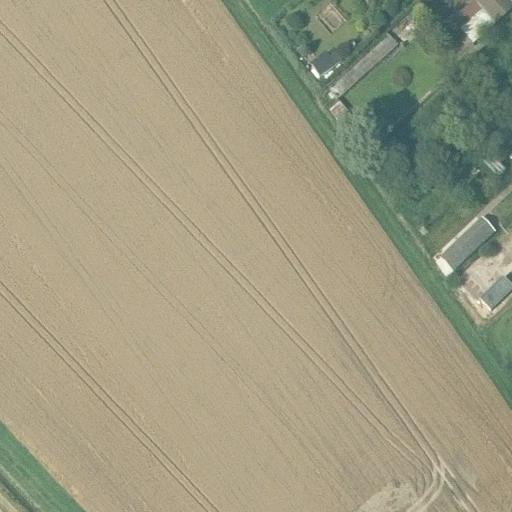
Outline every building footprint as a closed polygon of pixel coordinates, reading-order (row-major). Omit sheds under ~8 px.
[(473,0),(476,3),(453,23),(465,36),(473,45),(496,25),(495,24),(511,8),(511,6),(506,0),(473,0)] [(447,36),(437,30),(429,42),(438,49),(447,36)] [(398,48),(390,39),(331,93),(339,101),(398,48)] [(325,54),(309,66),(319,79),(342,62),(334,52),(327,57),(325,54)] [(340,106),(330,115),(341,127),(339,128),(363,155),(374,146),(340,106)] [(502,144),(491,155),(500,164),(501,165),(511,154),(502,144)] [(468,179),(451,195),(457,202),(474,185),(468,179)] [(482,219),(439,260),(451,272),(452,273),(453,275),(496,234),(495,233),(493,231),(482,219)] [(498,243),(488,251),(495,259),(505,250),(498,243)]
